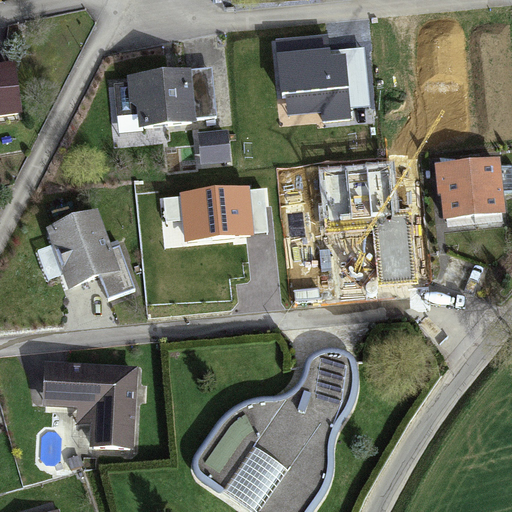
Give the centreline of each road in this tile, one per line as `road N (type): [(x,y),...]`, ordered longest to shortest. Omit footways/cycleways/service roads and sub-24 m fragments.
road 1 (residential): [(471,375),(421,307),(0,362)]
road 2 (residential): [(102,31),(440,0)]
road 3 (residential): [(102,31),(0,231)]
road 4 (unclassified): [(382,511),(410,447),(471,375)]
